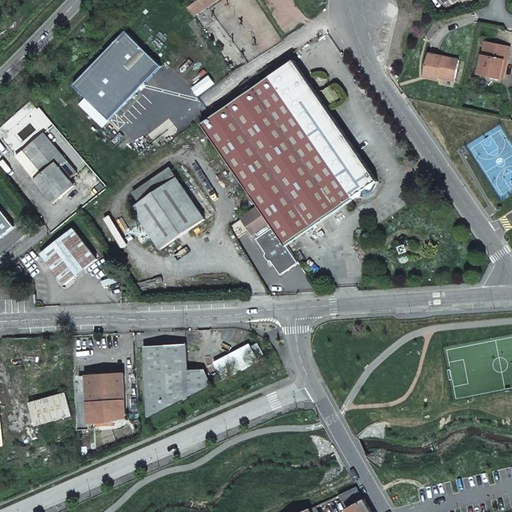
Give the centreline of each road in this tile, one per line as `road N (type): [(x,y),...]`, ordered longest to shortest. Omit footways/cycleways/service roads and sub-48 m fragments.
road 1 (unclassified): [(352,0),(366,63),(504,259),(511,286)]
road 2 (unclassified): [(16,511),(311,383)]
road 3 (residential): [(294,307),(0,321)]
road 4 (residential): [(294,307),(511,294)]
road 5 (residential): [(386,511),(311,383)]
